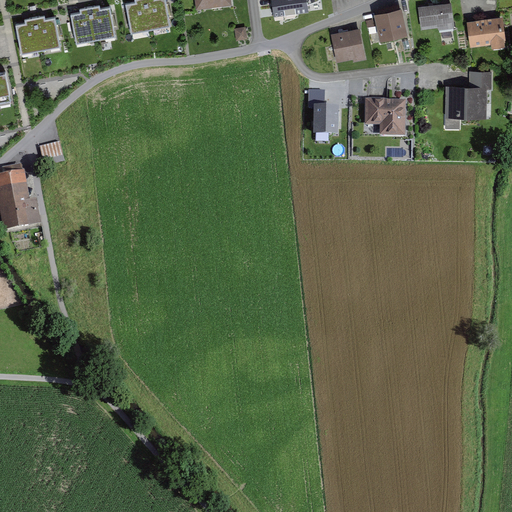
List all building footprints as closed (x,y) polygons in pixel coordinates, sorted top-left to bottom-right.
[(134,0),(135,2),(125,4),(131,32),(151,28),(145,0),(134,0)] [(171,23),(165,0),(145,0),(151,28),(171,23)] [(230,0),(194,0),(196,10),(231,6),(230,0)] [(270,0),(273,15),(309,11),(307,0),(270,0)] [(450,2),(418,7),(421,26),(453,22),(450,2)] [(116,34),(111,6),(101,8),(100,4),(90,6),(96,39),(116,34)] [(80,12),(71,14),(76,42),(96,39),(90,6),(80,8),(80,12)] [(403,7),(374,13),(380,40),(409,34),(403,7)] [(62,45),(56,16),(46,18),(45,14),(35,16),(41,49),(62,45)] [(25,22),(15,24),(21,53),(41,49),(35,16),(24,18),(25,22)] [(503,16),(467,22),(471,47),(507,41),(503,16)] [(248,25),(237,25),(237,37),(248,37),(248,25)] [(359,29),(332,34),(338,62),(365,56),(359,29)] [(0,71),(0,103),(11,101),(6,71),(0,71)] [(469,86),(445,85),(444,130),(461,131),(461,118),(486,118),(487,89),(491,89),(492,71),(470,71),(469,86)] [(466,80),(466,72),(447,73),(448,81),(466,80)] [(308,108),(314,108),(314,106),(324,106),(325,91),(308,90),(308,108)] [(404,101),(365,101),(364,126),(380,126),(380,137),(404,137),(404,101)] [(324,106),(314,106),(314,108),(314,135),(338,136),(339,106),(324,106)] [(60,142),(40,147),(43,161),(64,156),(60,142)] [(29,202),(23,174),(0,178),(0,203),(6,232),(40,225),(35,201),(29,202)]
